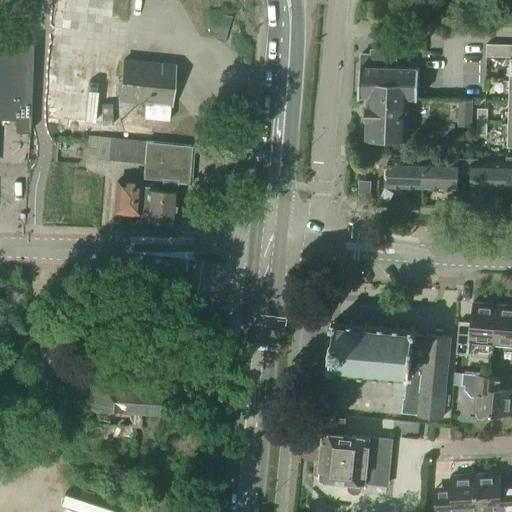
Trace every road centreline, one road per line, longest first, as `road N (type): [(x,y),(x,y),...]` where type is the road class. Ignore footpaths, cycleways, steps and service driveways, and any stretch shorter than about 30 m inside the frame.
road 1 (residential): [(281,221),(228,251),(197,256),(0,248)]
road 2 (unclassified): [(511,260),(309,249)]
road 3 (unclassified): [(281,221),(274,186),(287,100)]
